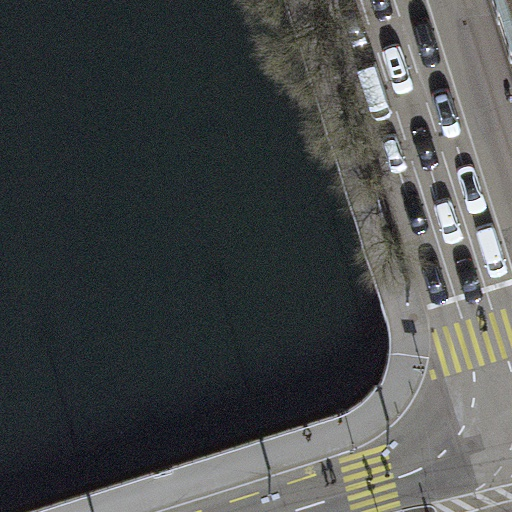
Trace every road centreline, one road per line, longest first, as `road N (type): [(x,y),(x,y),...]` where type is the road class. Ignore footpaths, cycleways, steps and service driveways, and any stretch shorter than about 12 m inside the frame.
road 1 (tertiary): [(511,381),(394,0)]
road 2 (tertiary): [(511,448),(288,511)]
